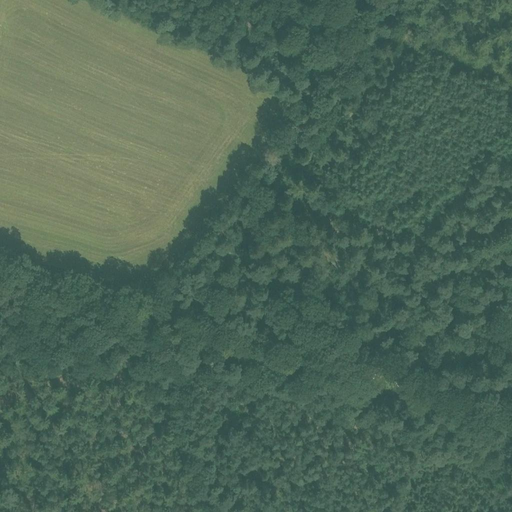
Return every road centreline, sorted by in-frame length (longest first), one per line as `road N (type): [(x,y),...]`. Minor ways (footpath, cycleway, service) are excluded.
road 1 (track): [(511,416),(0,269)]
road 2 (track): [(385,0),(158,322)]
